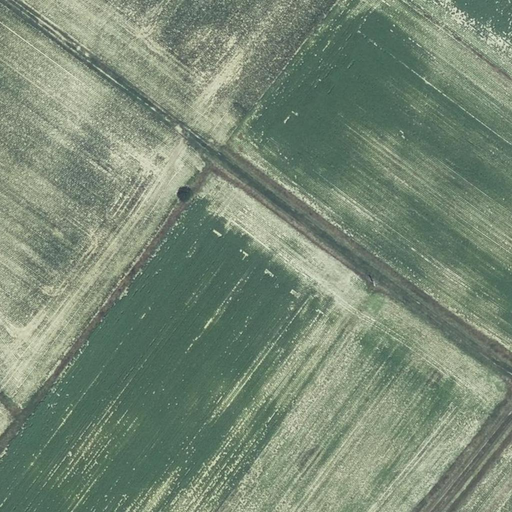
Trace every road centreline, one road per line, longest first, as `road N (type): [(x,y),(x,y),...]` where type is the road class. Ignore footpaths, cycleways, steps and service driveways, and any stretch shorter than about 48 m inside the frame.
road 1 (track): [(7,0),(511,367)]
road 2 (track): [(511,406),(433,511)]
